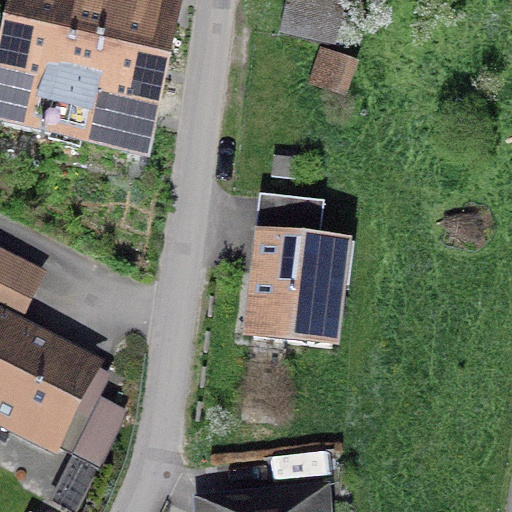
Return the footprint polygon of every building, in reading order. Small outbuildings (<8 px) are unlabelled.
[(81,141),(150,155),(181,0),(4,0),(0,22),(0,124),(48,134),(45,144),(79,151),(81,141)] [(287,0),(280,31),(336,44),(346,0),(287,0)] [(359,59),(322,46),(308,83),(345,96),(359,59)] [(241,334),(341,346),(355,234),(322,230),(326,200),(259,191),(249,268),(241,334)] [(47,271),(0,248),(0,456),(14,463),(25,440),(58,455),(106,356),(24,318),(47,271)] [(50,501),(73,511),(77,511),(128,410),(101,397),(50,501)] [(333,511),(332,483),(192,494),(193,511),(333,511)]
